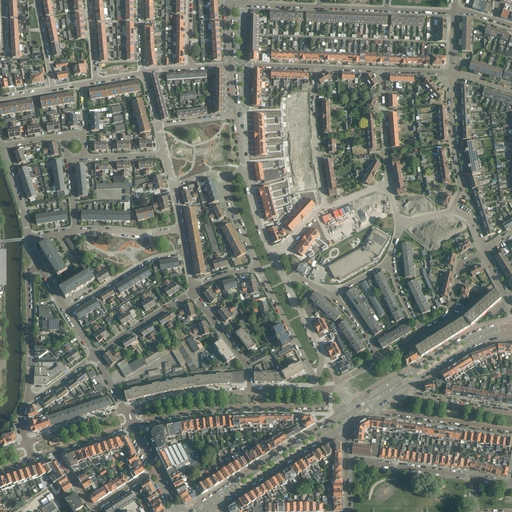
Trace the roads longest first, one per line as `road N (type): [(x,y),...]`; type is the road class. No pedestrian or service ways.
road 1 (residential): [(132,424),(248,407),(320,407),(324,390)]
road 2 (secondary): [(352,410),(191,511)]
road 3 (secondary): [(213,506),(339,428)]
road 4 (residential): [(372,407),(511,430)]
road 5 (residential): [(453,210),(461,187),(451,73)]
road 6 (residential): [(325,206),(317,71)]
road 7 (residential): [(26,396),(27,278),(39,266)]
road 8 (residential): [(184,252),(151,257),(65,311)]
road 9 (residential): [(474,477),(345,459)]
road 10 (residential): [(250,390),(123,409)]
road 11 (residential): [(258,268),(315,380)]
road 12 (secondary): [(511,325),(476,333),(403,377)]
